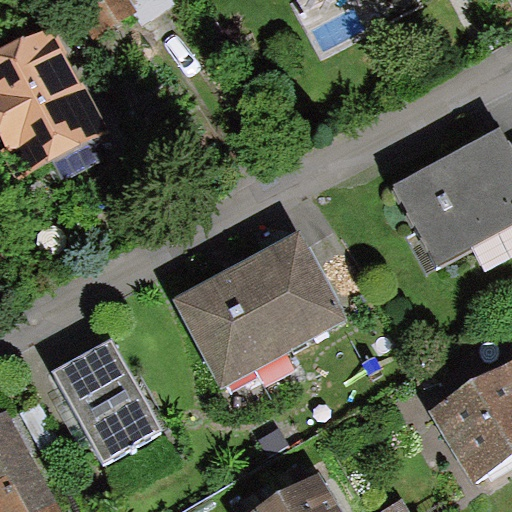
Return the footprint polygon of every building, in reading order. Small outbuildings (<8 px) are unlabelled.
[(0,75),(0,127),(27,176),(99,136),(50,48),(0,75)] [(394,192),(432,268),(511,229),(511,156),(502,162),(493,143),(394,192)] [(185,310),(225,385),(341,323),(301,248),(185,310)] [(44,368),(97,462),(161,426),(108,332),(44,368)] [(432,418),(477,490),(511,468),(511,378),(507,371),(432,418)] [(230,508),(232,511),(340,511),(305,459),(230,508)] [(25,486),(40,511),(68,511),(46,473),(25,486)]
